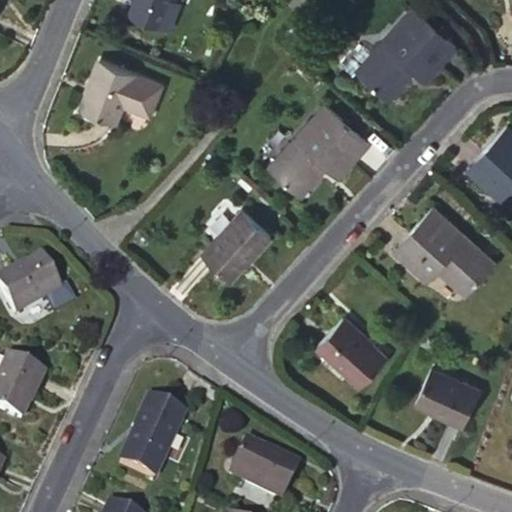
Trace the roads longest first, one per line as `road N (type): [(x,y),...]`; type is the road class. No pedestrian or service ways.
road 1 (residential): [(224,362),(467,92),(511,83)]
road 2 (residential): [(138,295),(40,511)]
road 3 (residential): [(224,362),(363,451)]
road 4 (residential): [(363,451),(511,508)]
road 5 (residential): [(35,181),(138,295)]
road 6 (residential): [(0,129),(64,0)]
